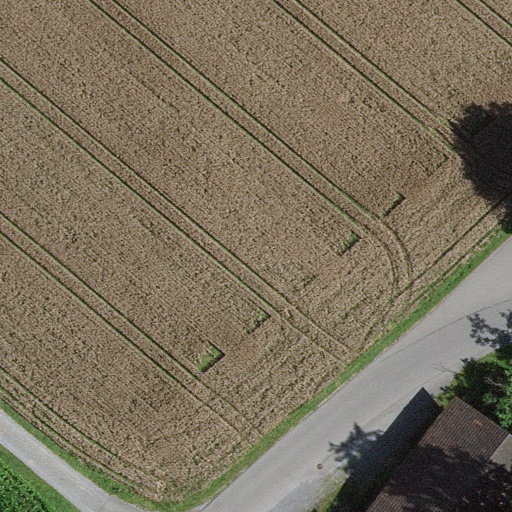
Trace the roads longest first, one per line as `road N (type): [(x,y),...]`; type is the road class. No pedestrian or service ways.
road 1 (residential): [(232,511),(359,403),(450,345)]
road 2 (track): [(0,426),(102,511)]
